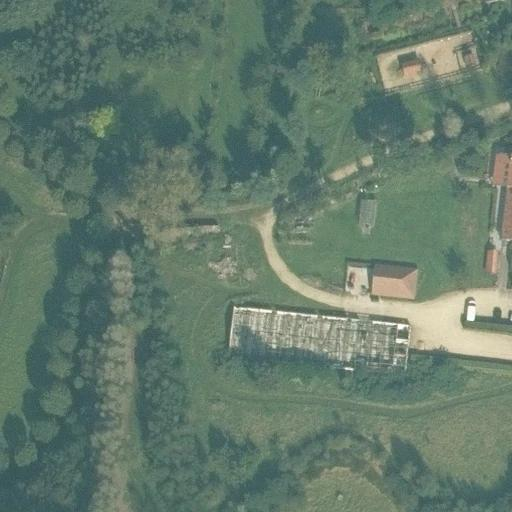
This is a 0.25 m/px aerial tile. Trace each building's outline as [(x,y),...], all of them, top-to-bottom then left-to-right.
[(111,64),(110,42),(100,42),(100,64),(111,64)] [(459,54),(448,56),(450,71),(462,69),(459,54)] [(400,61),(386,63),(388,76),(402,74),(400,61)] [(511,158),(511,159),(507,189),(501,242),(511,243),(511,158)] [(357,229),(360,201),(348,200),(344,228),(357,229)] [(483,252),(472,251),(471,273),(483,274),(483,252)] [(487,255),(485,274),(494,275),(497,257),(487,255)] [(331,292),(353,293),(354,269),(331,269),(331,292)] [(374,270),(371,295),(414,300),(417,274),(374,270)] [(410,327),(233,309),(228,358),(405,377),(410,327)]
